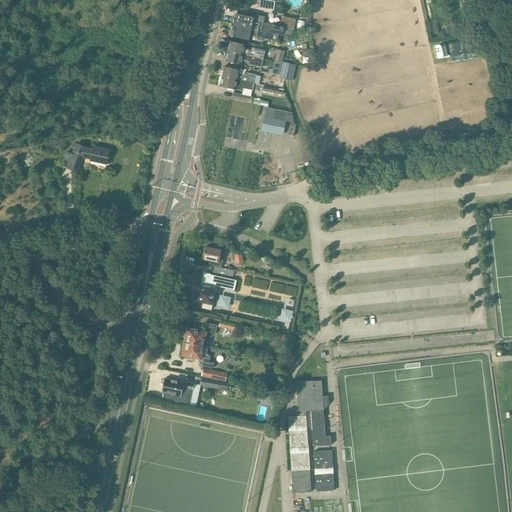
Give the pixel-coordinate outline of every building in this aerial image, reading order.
[(268,0),(259,0),(259,7),(273,10),(274,1),(268,0)] [(236,25),(252,29),(262,31),(279,35),(283,36),(285,28),(293,30),(296,19),(282,16),(280,26),(271,24),(271,27),(263,25),(265,17),(254,14),(253,18),(238,14),(237,22),(234,22),(233,24),(236,25)] [(262,31),(252,29),(236,25),(233,24),(231,33),(234,34),(233,37),(249,40),(250,37),(256,39),(256,38),(277,43),(279,35),(262,31)] [(233,42),(230,51),(264,59),(266,51),(252,48),(251,50),(244,49),(245,45),(233,42)] [(472,53),(471,42),(442,43),(443,55),(472,53)] [(277,50),(275,61),(282,63),(282,62),(284,52),(277,50)] [(230,51),(228,62),(240,65),(241,61),(248,63),(248,65),(261,68),(264,59),(230,51)] [(279,75),(279,78),(292,81),(296,65),(282,62),(282,63),(280,71),(279,75)] [(225,77),(254,84),(256,75),(247,73),(246,76),(238,74),(239,70),(227,67),(225,77)] [(253,91),(254,84),(225,77),(223,87),(243,91),(243,89),(253,91)] [(264,86),(263,89),(263,91),(283,95),(284,90),(264,86)] [(251,103),(252,97),(233,93),(232,99),(251,103)] [(278,111),(277,118),(288,119),(289,111),(278,111)] [(264,116),(261,131),(283,136),(286,121),(264,116)] [(110,150),(94,147),(93,150),(86,148),(77,144),(73,155),(66,153),(64,160),(62,166),(77,172),(83,157),(91,159),(91,161),(107,164),(110,150)] [(222,251),(221,251),(206,247),(203,259),(210,260),(208,265),(221,268),(224,256),(220,255),(222,251)] [(241,251),(235,252),(234,253),(237,264),(243,263),(241,251)] [(197,285),(194,301),(203,303),(202,307),(212,309),(217,287),(234,291),(237,281),(233,280),(235,272),(213,267),(211,275),(204,274),(202,282),(201,286),(197,285)] [(292,284),(245,276),(243,292),(290,300),(292,284)] [(291,322),(294,310),(282,307),(279,318),(291,322)] [(220,322),(219,327),(237,332),(238,326),(220,322)] [(188,328),(185,342),(206,347),(207,339),(215,335),(217,325),(208,323),(205,332),(188,328)] [(206,347),(185,342),(182,355),(209,362),(210,356),(206,355),(208,347),(206,347)] [(202,377),(219,380),(226,382),(228,373),(203,368),(201,377),(202,377)] [(217,388),(219,380),(202,377),(200,385),(217,388)] [(183,388),(189,389),(190,383),(184,382),(184,383),(165,379),(162,393),(181,397),(183,388)] [(232,383),(226,382),(219,380),(217,388),(230,391),(232,383)] [(311,492),(308,444),(313,443),(313,446),(331,445),(331,436),(325,436),(323,410),(329,404),(328,396),(323,396),(321,381),(297,382),(298,411),(296,411),(297,416),(288,417),(293,493),(311,492)] [(233,386),(232,391),(241,394),(243,388),(233,386)] [(271,399),(273,402),(278,403),(280,394),(273,393),(271,399)] [(271,418),(268,420),(267,425),(275,427),(276,419),(271,418)] [(316,492),(330,491),(334,491),(332,450),(314,451),(316,492)]
